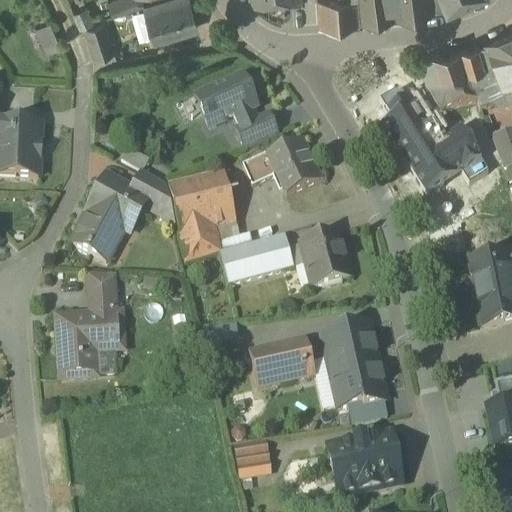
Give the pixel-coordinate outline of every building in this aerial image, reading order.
[(119,0),(110,3),(115,17),(143,7),(140,0),(119,0)] [(188,0),(177,0),(146,10),(155,42),(197,29),(188,0)] [(317,0),(319,25),(359,22),(356,0),(317,0)] [(359,0),(362,22),(395,19),(395,18),(433,12),(431,0),(359,0)] [(442,0),(447,10),(470,0),(442,0)] [(85,6),(73,12),(81,30),(93,25),(85,6)] [(105,24),(86,30),(96,60),(115,54),(105,24)] [(511,34),(488,44),(479,47),(486,70),(468,74),(477,105),(480,114),(511,101),(511,98),(511,97),(511,34)] [(479,47),(432,57),(432,58),(442,93),(443,96),(448,112),(449,113),(477,105),(468,74),(486,70),(479,47)] [(442,93),(432,58),(422,61),(433,99),(443,96),(442,93)] [(242,79),(195,101),(209,133),(233,123),(237,132),(256,123),(252,114),(257,112),(242,79)] [(443,96),(433,99),(433,100),(441,114),(448,112),(443,96)] [(413,110),(383,129),(404,164),(435,145),(423,126),(433,119),(424,105),(414,112),(413,110)] [(494,112),(484,116),(491,138),(492,137),(502,134),(494,112)] [(237,132),(235,133),(244,152),(246,152),(247,153),(276,141),(275,139),(277,138),(268,118),(237,132)] [(0,127),(0,180),(38,182),(41,129),(0,127)] [(460,133),(436,148),(435,145),(404,164),(426,199),(443,188),(442,186),(460,174),(462,176),(480,164),(460,133)] [(502,134),(492,137),(496,148),(506,145),(502,134)] [(511,142),(496,148),(495,149),(509,186),(511,185),(511,142)] [(269,159),(268,160),(277,179),(287,199),(319,185),(301,145),(269,159)] [(139,161),(126,154),(121,163),(142,175),(145,170),(149,168),(146,162),(141,165),(139,161)] [(268,158),(243,169),(252,190),(277,179),(268,160),(269,159),(268,158)] [(224,177),(168,190),(186,266),(219,256),(220,256),(218,245),(214,229),(235,224),(224,177)] [(166,192),(140,178),(131,195),(148,204),(144,212),(175,229),(166,192)] [(131,195),(106,181),(88,214),(93,217),(85,231),(83,229),(73,247),(106,266),(127,228),(133,231),(144,212),(148,204),(131,195)] [(338,236),(300,247),(300,249),(305,268),(311,292),(352,281),(347,262),(345,263),(338,236)] [(249,237),(218,245),(220,256),(252,249),(252,248),(249,237)] [(220,256),(219,256),(228,289),(293,271),(288,252),(285,240),(252,248),(252,249),(220,256)] [(300,249),(288,252),(293,271),(305,268),(300,249)] [(505,257),(469,264),(474,292),(473,292),(481,329),(511,322),(511,290),(508,273),(511,272),(511,255),(505,257)] [(113,278),(89,277),(90,294),(114,293),(113,278)] [(91,318),(56,320),(60,382),(97,380),(95,355),(123,353),(121,316),(115,317),(114,293),(90,294),(91,318)] [(367,327),(320,337),(337,412),(347,409),(361,406),(362,410),(383,405),(386,404),(367,327)] [(305,342),(248,355),(256,392),(314,379),(305,342)] [(486,409),(494,449),(511,445),(511,382),(494,386),(498,407),(486,409)] [(361,406),(347,409),(351,428),(386,420),(383,405),(362,410),(361,406)] [(391,438),(366,443),(365,441),(353,443),(354,445),(328,451),(338,500),(401,487),(391,438)] [(263,446),(235,451),(239,480),(268,476),(263,446)]
